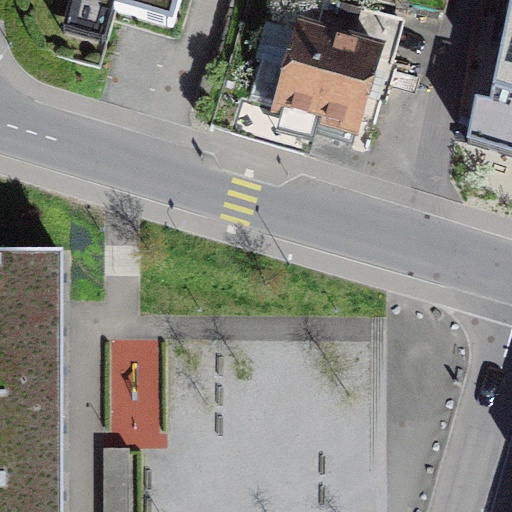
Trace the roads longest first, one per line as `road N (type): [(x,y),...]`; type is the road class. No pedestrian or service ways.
road 1 (tertiary): [(0,123),(511,275)]
road 2 (residential): [(511,329),(459,511)]
